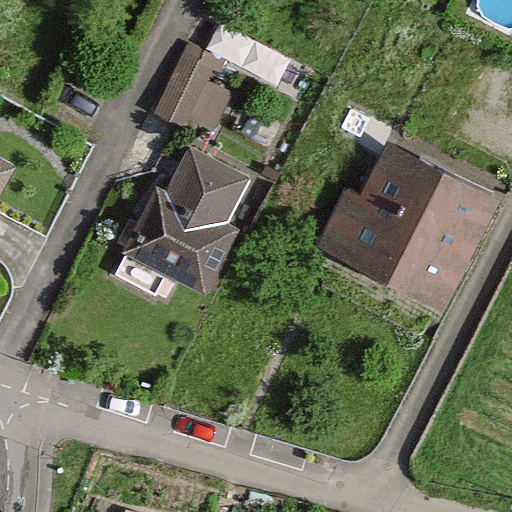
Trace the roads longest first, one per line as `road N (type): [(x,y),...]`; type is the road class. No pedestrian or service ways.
road 1 (residential): [(35,411),(366,499),(511,214)]
road 2 (residential): [(0,340),(179,0)]
